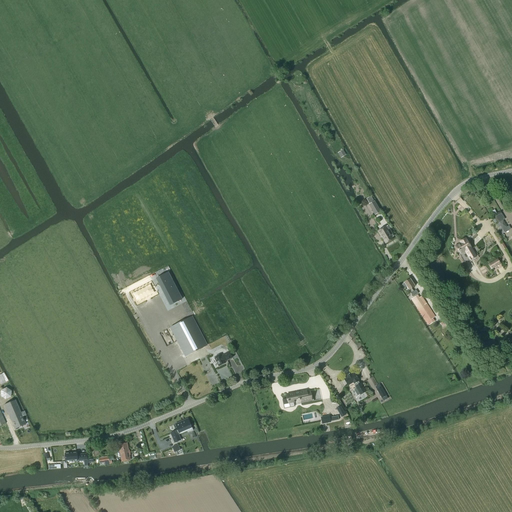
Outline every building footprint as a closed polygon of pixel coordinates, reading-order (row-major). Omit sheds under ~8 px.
[(374,202),(371,196),(366,199),(370,204),(369,204),(375,215),(381,212),(374,201),(374,202)] [(507,227),(503,221),(505,219),(501,213),(495,217),(505,233),(511,229),(509,226),(507,227)] [(393,234),(388,226),(386,227),(386,226),(378,231),(381,235),(386,243),(393,239),(390,235),(393,234)] [(462,242),(456,246),(459,251),(458,252),(464,263),(469,260),(470,263),(479,258),(478,255),(476,256),(466,238),(461,241),(462,242)] [(501,264),(498,259),(488,264),(491,269),(501,264)] [(165,274),(157,278),(171,305),(182,299),(170,275),(168,272),(165,274)] [(405,282),(405,283),(403,284),(403,285),(405,287),(406,288),(407,286),(414,296),(419,293),(416,290),(414,291),(412,288),(415,286),(410,279),(405,282)] [(415,297),(411,299),(423,318),(428,326),(435,321),(433,318),(435,317),(427,303),(426,303),(422,296),(420,298),(417,299),(415,297)] [(206,346),(191,317),(171,327),(186,356),(206,346)] [(225,361),(233,357),(230,352),(222,356),(221,355),(220,355),(219,354),(216,356),(216,357),(216,358),(215,358),(219,366),(226,363),(225,361)] [(12,379),(6,370),(0,374),(0,381),(2,385),(12,379)] [(348,377),(345,379),(348,386),(351,390),(354,388),(358,395),(360,394),(361,395),(366,392),(361,383),(360,384),(358,380),(359,379),(356,373),(352,375),(352,374),(347,376),(348,377)] [(388,398),(380,384),(376,387),(384,401),(388,398)] [(288,398),(285,399),(286,404),(289,403),(291,403),(294,402),(293,400),(295,399),(300,398),(301,402),(305,401),(311,400),(311,399),(310,392),(310,391),(306,392),(306,391),(303,391),(300,392),(300,391),(299,392),(295,392),(294,393),(287,394),(287,395),(288,397),(288,398)] [(24,411),(21,412),(15,400),(4,405),(15,429),(15,428),(16,429),(18,428),(18,427),(26,424),(22,417),(26,415),(24,411)] [(340,406),(337,409),(342,417),(345,415),(340,406)] [(171,433),(175,443),(181,440),(178,434),(179,433),(180,434),(187,431),(188,433),(193,430),(188,419),(175,424),(178,430),(177,431),(176,430),(171,433)] [(122,461),(130,460),(127,443),(119,445),(122,461)] [(77,452),(65,453),(66,461),(78,460),(78,461),(81,461),(84,461),(87,461),(87,454),(78,455),(77,452)] [(109,456),(99,458),(100,464),(100,466),(105,465),(112,464),(111,460),(109,460),(109,456)]
